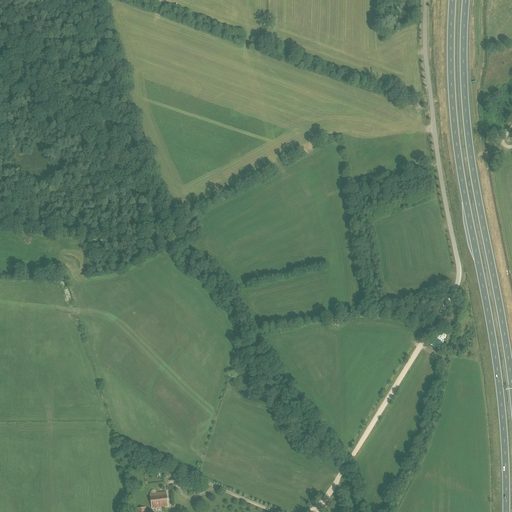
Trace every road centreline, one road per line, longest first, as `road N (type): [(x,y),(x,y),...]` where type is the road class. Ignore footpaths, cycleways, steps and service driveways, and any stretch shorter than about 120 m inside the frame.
road 1 (trunk): [(452,0),(455,132),(497,369),(506,511)]
road 2 (trunk): [(511,381),(468,134),(466,0)]
road 3 (unclassified): [(461,280),(438,162),(425,0)]
road 4 (track): [(312,511),(461,280)]
road 5 (track): [(0,216),(95,239),(147,236),(197,220)]
